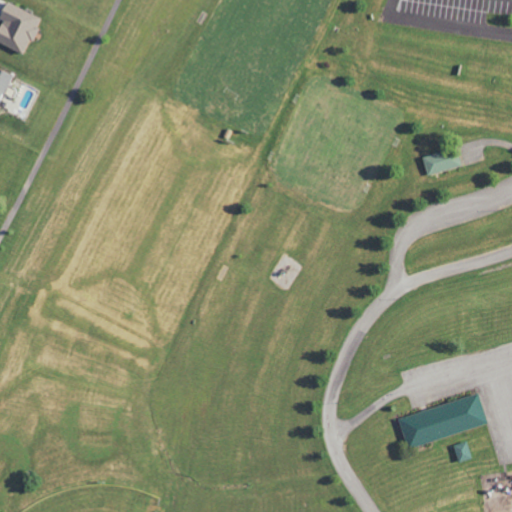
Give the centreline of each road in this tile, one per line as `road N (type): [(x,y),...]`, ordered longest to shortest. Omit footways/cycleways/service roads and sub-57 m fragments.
road 1 (residential): [(396,289),(511,247),(492,191),(418,222),(402,251),(396,289)]
road 2 (residential): [(376,511),(334,425),(350,351),(396,289)]
